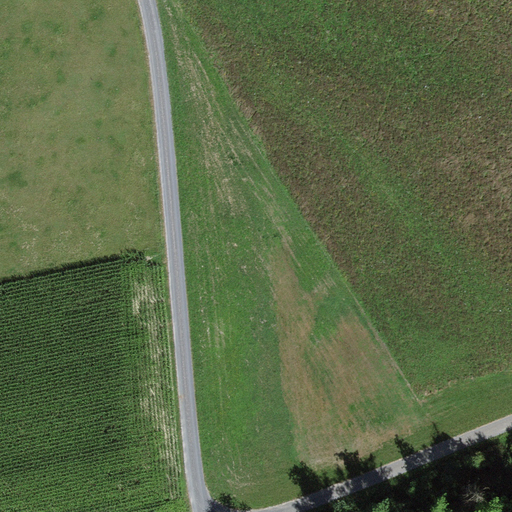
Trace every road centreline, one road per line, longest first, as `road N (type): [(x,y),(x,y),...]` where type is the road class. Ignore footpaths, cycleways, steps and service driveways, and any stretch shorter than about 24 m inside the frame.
road 1 (track): [(141,0),(187,442),(207,511)]
road 2 (track): [(511,431),(320,511)]
